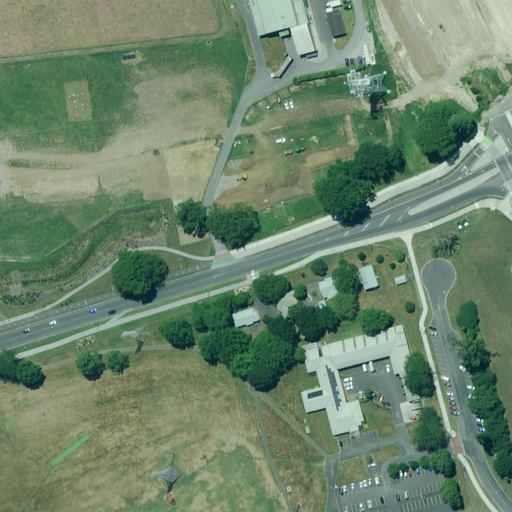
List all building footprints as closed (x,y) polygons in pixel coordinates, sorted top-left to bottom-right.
[(259,0),(254,1),(264,39),(314,26),(307,0),(259,0)] [(335,12),(334,8),(327,10),(328,14),(327,14),(333,38),(347,34),(341,11),(335,12)] [(377,262),(356,268),(362,292),(384,286),(377,262)] [(340,275),(319,280),(325,301),(346,295),(340,275)] [(407,275),(397,278),(398,285),(408,282),(407,275)] [(298,289),(275,295),(282,320),(296,316),(293,306),(302,303),(298,289)] [(326,300),(319,302),(322,311),(329,310),(326,300)] [(232,312),(236,327),(261,321),(257,306),(232,312)] [(328,410),(337,440),(371,430),(363,402),(350,406),(340,373),(401,357),(414,405),(427,401),(404,322),(303,350),(311,376),(320,374),(324,388),(304,394),(310,415),(328,410)]
